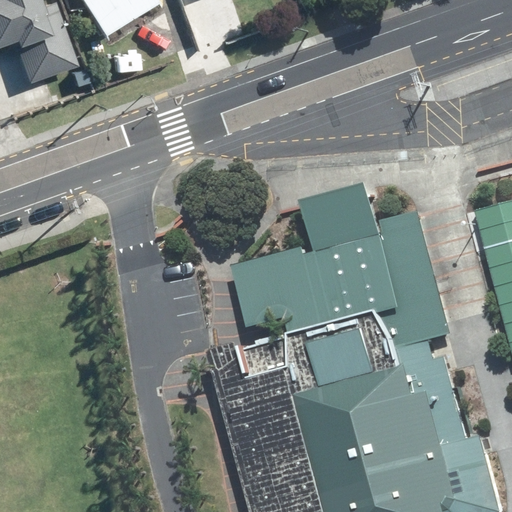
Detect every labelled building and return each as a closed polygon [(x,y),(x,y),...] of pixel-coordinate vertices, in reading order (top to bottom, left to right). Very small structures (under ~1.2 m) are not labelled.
[(0,0),(0,4),(0,5),(0,68),(59,48),(47,12),(50,11),(46,0),(0,0)] [(83,0),(106,35),(159,2),(157,0),(83,0)] [(146,62),(139,46),(113,58),(120,73),(146,62)] [(485,511),(485,510),(502,506),(484,436),(468,439),(448,360),(413,369),(408,349),(456,337),(444,291),(434,294),(425,263),(430,262),(419,217),(385,226),(373,181),(308,197),(322,252),(307,256),(306,251),(244,267),(258,321),(290,313),(296,338),(256,348),(263,375),(250,378),(253,389),(245,391),(246,397),(240,398),(269,511),(485,511)] [(511,198),(484,206),(511,312),(511,198)]
